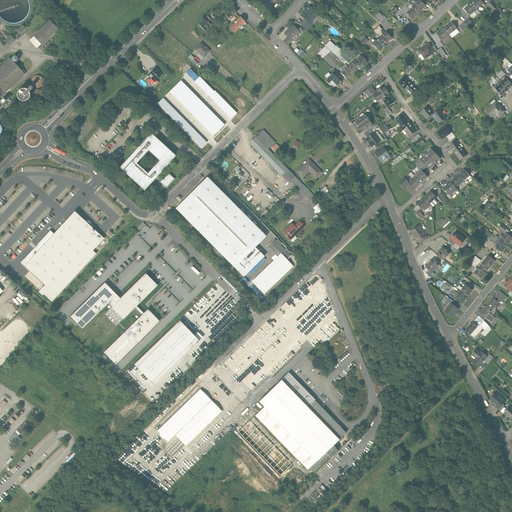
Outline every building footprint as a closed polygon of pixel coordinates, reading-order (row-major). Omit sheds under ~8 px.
[(0,0),(0,19),(2,21),(5,23),(7,24),(10,25),(13,25),(16,25),(19,24),(22,23),(24,21),(28,17),(31,11),(31,5),(29,0),(0,0)] [(207,31),(228,7),(220,0),(198,25),(205,32),(207,31)] [(419,12),(425,6),(419,0),(417,3),(413,7),(419,12)] [(474,0),(471,3),(477,9),(483,3),(480,0),(474,0)] [(493,1),(487,6),(492,11),(497,7),(493,1)] [(477,9),(471,3),(464,9),(470,15),(477,9)] [(310,23),(318,15),(309,7),(301,15),(305,19),(310,23)] [(390,12),(394,15),(399,11),(395,7),(390,12)] [(413,19),(419,12),(413,7),(410,10),(407,13),(413,19)] [(205,32),(211,38),(212,37),(213,35),(217,31),(221,26),(227,21),(232,16),(232,17),(236,14),(237,15),(238,13),(233,8),(219,23),(210,33),(207,31),(205,32)] [(376,15),(377,18),(377,19),(381,23),(386,20),(379,13),(376,15)] [(227,31),(232,36),(245,23),(240,17),(234,24),(227,31)] [(300,24),(307,30),(312,25),(310,23),(305,19),(300,24)] [(464,23),(467,27),(472,23),(469,19),(464,23)] [(57,30),(49,22),(34,36),(42,44),(57,30)] [(444,28),(449,34),(457,29),(452,22),(444,28)] [(5,27),(2,23),(0,25),(0,34),(6,41),(10,37),(7,34),(8,33),(4,28),(5,27)] [(463,31),(467,27),(464,23),(459,27),(463,31)] [(292,41),(293,41),(297,37),(297,36),(300,33),(293,26),(285,33),(288,37),(290,39),(292,41)] [(301,34),(306,30),(301,26),(297,30),(301,34)] [(379,38),(384,33),(379,27),(373,32),(379,38)] [(449,34),(444,28),(437,33),(442,40),(449,34)] [(385,44),(392,38),(386,32),(384,33),(379,38),(385,44)] [(11,36),(10,37),(6,41),(5,41),(9,45),(14,40),(11,36)] [(287,46),(292,41),(290,39),(288,37),(283,42),(287,46)] [(365,38),(360,42),(363,46),(368,41),(365,38)] [(385,44),(379,38),(373,44),(378,50),(385,44)] [(330,51),(335,46),(329,41),(325,46),(330,51)] [(209,51),(201,44),(196,50),(204,57),(209,51)] [(420,58),(422,60),(423,60),(425,59),(425,58),(434,52),(431,48),(429,44),(420,51),(422,54),(419,56),(419,57),(419,58),(420,58)] [(330,51),(325,46),(317,54),(321,59),(326,54),(327,55),(331,51),(330,51)] [(340,60),(342,58),(345,54),(335,46),(330,51),(331,51),(338,58),(340,60)] [(443,58),(447,55),(441,48),(438,51),(443,58)] [(338,58),(331,51),(327,55),(333,62),(337,59),(338,58)] [(367,63),(361,56),(355,61),(354,61),(349,65),(346,61),(342,58),(340,60),(344,63),(347,67),(353,73),(358,68),(360,70),(364,66),(367,63)] [(24,74),(9,59),(0,68),(0,84),(6,91),(24,74)] [(341,73),(346,79),(353,73),(347,67),(345,64),(340,69),(342,72),(341,73)] [(162,75),(155,68),(153,68),(150,71),(151,72),(148,75),(155,82),(162,75)] [(337,87),(341,83),(340,82),(341,82),(340,81),(340,82),(332,74),(325,81),(328,84),(337,87)] [(40,76),(38,76),(35,76),(33,77),(32,78),(31,80),(31,83),(31,85),(33,86),(35,88),(37,88),(39,88),(41,87),(42,85),(43,83),(43,81),(43,79),(41,77),(40,76)] [(500,82),(506,90),(511,85),(509,81),(505,76),(499,81),(500,82)] [(214,92),(199,77),(194,82),(231,119),(236,113),(214,91),(214,92)] [(399,82),(405,89),(411,84),(405,77),(399,82)] [(224,125),(180,81),(169,92),(213,136),(224,125)] [(498,91),(501,96),(507,91),(506,90),(500,82),(494,87),(498,91)] [(417,90),(411,84),(405,89),(411,96),(417,90)] [(371,87),(365,92),(369,97),(375,92),(371,87)] [(382,99),(389,95),(384,87),(377,91),(378,92),(373,95),(377,102),(382,99)] [(25,89),(23,89),(22,89),(21,89),(19,90),(17,92),(16,94),(17,97),(18,99),(19,101),(22,102),(24,102),(27,101),(28,99),(29,97),(30,95),(29,93),(29,92),(29,91),(27,89),(27,90),(26,89),(25,89)] [(35,102),(37,102),(40,101),(42,100),(43,97),(43,95),(42,93),(41,91),(39,89),(36,89),(34,90),(32,91),(31,93),(30,96),(31,98),(32,100),(35,102)] [(6,95),(0,101),(0,102),(7,110),(14,103),(6,95)] [(394,102),(389,95),(382,99),(387,107),(394,102)] [(207,143),(163,98),(157,104),(201,148),(207,143)] [(505,112),(496,102),(492,105),(486,111),(491,117),(492,116),(491,116),(494,113),(498,117),(503,113),(505,112)] [(421,112),(426,119),(432,115),(433,114),(427,107),(421,112)] [(432,115),(438,123),(445,118),(439,109),(433,114),(432,115)] [(395,119),(404,129),(410,124),(402,114),(395,119)] [(356,122),(359,127),(369,120),(366,115),(361,118),(356,122)] [(389,117),(382,122),(385,126),(392,121),(389,117)] [(359,127),(362,132),(363,131),(368,127),(372,125),(369,120),(359,127)] [(416,132),(410,124),(404,129),(409,137),(416,132)] [(450,133),(446,127),(437,133),(442,139),(446,136),(450,133)] [(370,130),(365,133),(364,134),(367,138),(373,134),(370,129),(370,130)] [(258,132),(255,135),(269,149),(275,143),(263,130),(260,133),(258,132)] [(450,133),(446,136),(450,141),(455,137),(452,132),(450,133)] [(367,138),(373,147),(380,141),(374,133),(373,134),(367,138)] [(156,177),(157,176),(175,156),(151,134),(120,168),(144,190),(155,178),(156,177)] [(249,143),(289,184),(291,182),(295,186),(300,182),(255,137),(249,143)] [(449,146),(455,153),(461,148),(456,141),(449,146)] [(276,144),(272,148),(276,153),(280,149),(276,144)] [(376,153),(381,161),(389,156),(383,148),(376,153)] [(461,148),(455,153),(460,160),(467,155),(461,148)] [(429,169),(440,159),(431,149),(420,160),(427,167),(429,169)] [(427,167),(420,160),(420,159),(417,162),(424,169),(427,167)] [(309,171),(316,178),(321,173),(318,170),(317,170),(312,165),(313,165),(309,161),(297,172),(302,177),(309,171)] [(243,179),(247,175),(239,168),(242,166),(239,163),(233,169),(243,179)] [(457,174),(464,169),(461,165),(454,170),(457,174)] [(457,175),(463,181),(470,175),(464,169),(457,175)] [(415,177),(421,183),(427,177),(422,171),(415,177)] [(175,179),(168,173),(162,180),(160,183),(166,189),(175,179)] [(479,173),(474,178),(479,183),(484,178),(479,173)] [(463,181),(457,175),(451,182),(456,188),(463,181)] [(266,236),(207,177),(176,209),(235,267),(255,247),(266,236)] [(414,189),(421,183),(415,177),(409,183),(408,183),(409,184),(414,189)] [(399,183),(404,188),(409,184),(408,183),(409,183),(405,178),(399,183)] [(300,182),(295,186),(310,201),(314,197),(300,182)] [(448,194),(451,197),(455,194),(454,193),(458,189),(456,188),(451,182),(449,185),(448,185),(444,188),(444,189),(447,192),(446,193),(448,195),(448,194)] [(327,190),(322,194),(326,198),(331,194),(327,190)] [(424,198),(429,204),(434,200),(436,198),(430,192),(424,198)] [(442,193),(438,196),(443,203),(444,202),(446,206),(449,204),(442,193)] [(427,206),(429,204),(424,198),(417,204),(422,210),(424,209),(425,208),(427,209),(428,208),(427,206)] [(487,199),(484,203),(489,207),(492,203),(487,199)] [(318,203),(313,208),(318,213),(323,209),(318,203)] [(104,239),(76,213),(55,235),(51,232),(22,264),(45,285),(38,292),(42,296),(44,294),(52,302),(96,254),(92,251),(104,239)] [(450,220),(447,217),(444,220),(442,219),(438,223),(442,228),(450,220)] [(138,228),(140,230),(146,224),(143,222),(138,228)] [(283,232),(290,240),(304,227),(299,222),(294,226),(292,224),(283,232)] [(421,240),(426,237),(426,236),(423,232),(424,232),(420,225),(411,232),(414,236),(414,235),(415,236),(414,238),(417,242),(421,240)] [(456,243),(459,246),(464,239),(455,232),(450,239),(451,239),(456,243)] [(511,238),(506,233),(501,240),(507,245),(511,238)] [(290,256),(274,240),(267,247),(277,257),(281,254),(290,263),(292,262),(288,258),(290,256)] [(495,247),(502,252),(507,245),(501,240),(500,241),(497,244),(495,247)] [(235,267),(244,277),(264,256),(255,247),(235,267)] [(436,254),(443,260),(449,253),(442,247),(436,254)] [(252,282),(264,294),(293,266),(290,263),(281,254),(277,257),(252,282)] [(495,261),(488,256),(479,267),(486,272),(495,261)] [(472,261),(477,265),(480,261),(475,257),(472,261)] [(429,270),(432,273),(432,272),(439,264),(433,259),(426,268),(429,270)] [(474,273),(481,279),(486,272),(479,267),(477,269),(474,273)] [(111,308),(123,320),(135,308),(137,306),(157,286),(145,274),(120,299),(111,307),(111,308)] [(446,282),(442,288),(448,293),(453,287),(446,282)] [(116,295),(105,283),(70,317),(82,329),(108,303),(111,307),(120,299),(116,295)] [(467,297),(472,290),(465,285),(460,292),(467,297)] [(496,296),(503,301),(507,297),(499,291),(496,296)] [(453,298),(462,304),(467,297),(460,292),(458,294),(457,293),(453,298)] [(494,298),(493,298),(486,307),(491,311),(498,302),(494,298)] [(9,312),(18,305),(16,302),(7,309),(9,312)] [(445,311),(452,317),(458,309),(451,304),(451,303),(445,311)] [(135,308),(141,315),(144,313),(137,306),(135,308)] [(486,307),(486,306),(480,313),(486,318),(491,322),(494,318),(489,314),(491,311),(486,307)] [(104,353),(116,365),(159,322),(147,309),(144,313),(141,315),(104,353)] [(329,339),(341,327),(341,324),(338,324),(337,320),(329,321),(329,314),(327,316),(328,317),(328,321),(325,321),(326,322),(326,326),(325,325),(326,330),(321,330),(320,331),(322,333),(326,333),(327,335),(322,335),(323,338),(326,338),(324,336),(326,336),(329,339)] [(199,341),(179,321),(134,365),(154,385),(199,341)] [(465,331),(470,335),(477,326),(472,322),(465,331)] [(473,362),(478,367),(487,357),(481,352),(481,353),(476,349),(472,354),(476,358),(473,362)] [(282,380),(339,440),(347,433),(289,373),(282,380)] [(316,463),(339,440),(282,380),(258,403),(263,408),(316,463)] [(249,394),(257,384),(259,382),(258,381),(255,383),(252,381),(244,390),(249,394)] [(498,409),(502,404),(505,401),(497,393),(491,398),(491,399),(494,401),(493,402),(493,403),(495,405),(494,405),(498,409)] [(307,471),(316,463),(263,408),(254,417),(307,471)] [(17,430),(21,434),(33,421),(29,417),(17,430)] [(352,438),(315,474),(318,477),(355,441),(352,438)]
